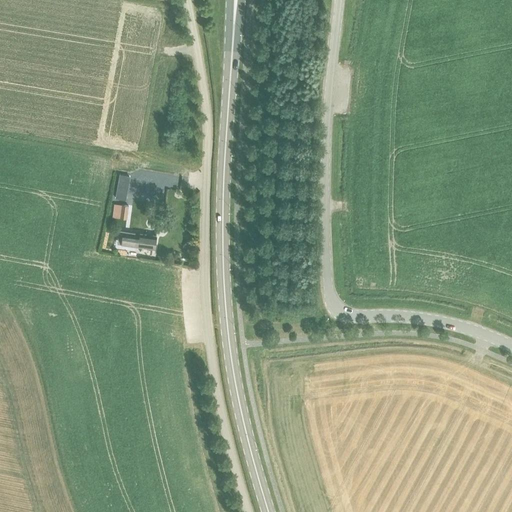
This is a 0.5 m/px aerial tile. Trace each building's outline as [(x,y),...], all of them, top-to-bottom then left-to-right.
[(115,182),(127,183),(128,176),(115,175),(115,182)] [(128,188),(118,186),(115,198),(125,200),(128,188)] [(121,205),(120,217),(127,218),(129,205),(121,205)] [(124,237),(124,245),(156,249),(157,236),(139,234),(139,235),(139,239),(129,238),(124,237)] [(188,240),(184,246),(189,249),(193,243),(188,240)] [(247,315),(247,329),(260,329),(260,315),(247,315)]
